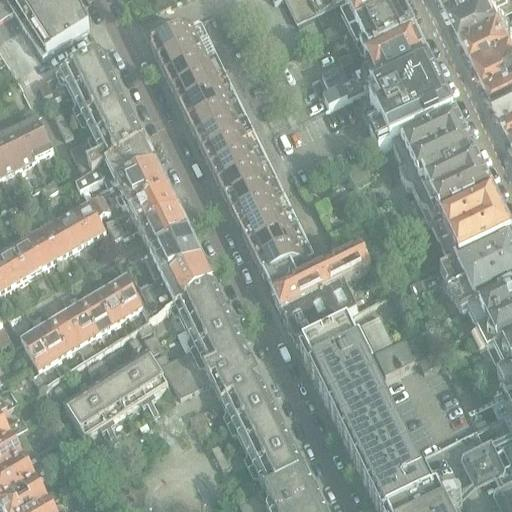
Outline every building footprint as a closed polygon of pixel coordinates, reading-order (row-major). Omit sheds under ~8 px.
[(89,35),(71,0),(0,0),(0,1),(1,0),(2,0),(14,17),(37,54),(36,55),(42,65),(43,65),(47,62),(89,35)] [(0,25),(14,17),(2,0),(1,0),(0,1),(0,25)] [(357,0),(282,0),(296,29),(343,7),(357,0)] [(400,11),(394,0),(357,0),(343,7),(355,31),(400,11)] [(450,0),(457,14),(486,0),(450,0)] [(509,19),(505,11),(511,7),(511,0),(486,0),(457,14),(470,41),(470,40),(509,19)] [(414,37),(409,28),(409,29),(400,11),(355,31),(364,49),(360,51),(365,61),(413,38),(414,37)] [(511,25),(509,19),(470,40),(482,65),(511,48),(511,25)] [(158,67),(201,46),(194,30),(150,51),(153,57),(158,67)] [(370,93),(428,67),(413,38),(365,61),(358,64),(360,67),(330,82),(335,92),(317,101),(324,116),(370,93)] [(165,83),(209,61),(201,46),(158,67),(165,83)] [(490,82),(511,70),(511,48),(482,65),(481,65),(490,82)] [(111,81),(101,59),(55,81),(60,90),(66,91),(71,100),(111,81)] [(173,98),(216,77),(209,61),(165,83),(173,98)] [(453,120),(449,111),(428,67),(370,93),(376,105),(369,108),(380,132),(369,138),(379,158),(390,152),(453,120)] [(511,90),(511,70),(490,82),(497,98),(511,90)] [(180,114),(224,92),(216,77),(173,98),(180,114)] [(76,124),(122,102),(111,81),(71,100),(75,109),(72,116),(76,124)] [(51,98),(45,87),(38,91),(44,102),(51,98)] [(506,116),(511,112),(511,90),(497,98),(506,116)] [(188,129),(232,108),(224,92),(180,114),(188,129)] [(91,141),(131,122),(122,102),(76,124),(81,133),(87,133),(91,141)] [(196,145),(239,124),(232,108),(188,129),(196,145)] [(67,129),(61,118),(53,122),(59,133),(67,129)] [(491,199),(453,120),(390,152),(401,174),(398,179),(404,193),(411,195),(420,213),(420,215),(427,228),(428,228),(429,229),(491,199)] [(75,189),(143,146),(131,122),(91,141),(69,154),(81,179),(73,184),(75,189)] [(53,157),(36,124),(18,133),(35,166),(53,157)] [(203,160),(247,139),(239,124),(196,145),(203,160)] [(72,141),(67,129),(59,133),(64,145),(72,141)] [(35,166),(18,133),(1,142),(18,174),(35,166)] [(211,176),(254,155),(247,139),(203,160),(211,176)] [(18,174),(1,142),(0,141),(0,181),(1,183),(18,174)] [(114,192),(155,171),(143,146),(75,189),(80,198),(104,185),(108,194),(114,192)] [(218,192),(262,170),(254,155),(211,176),(218,192)] [(373,184),(363,164),(346,172),(355,193),(373,184)] [(226,207),(270,186),(262,170),(218,192),(226,207)] [(168,197),(155,171),(114,192),(117,195),(114,197),(117,204),(120,202),(127,216),(168,197)] [(45,202),(59,193),(53,184),(39,193),(45,202)] [(234,223),(277,201),(270,186),(226,207),(234,223)] [(179,219),(168,197),(127,216),(139,238),(179,219)] [(511,242),(495,207),(491,199),(429,229),(430,232),(431,232),(439,249),(438,249),(440,252),(448,269),(447,269),(448,271),(439,275),(447,290),(446,294),(450,302),(453,303),(461,318),(466,316),(511,293),(511,242)] [(241,238),(285,217),(277,201),(234,223),(241,238)] [(105,240),(97,223),(110,217),(102,202),(89,209),(89,208),(72,218),(89,250),(105,240)] [(249,254),(292,232),(285,217),(241,238),(249,254)] [(89,250),(72,218),(57,226),(75,258),(89,250)] [(149,260),(189,240),(183,228),(179,219),(139,238),(144,250),(149,260)] [(125,238),(116,222),(105,228),(114,244),(125,238)] [(75,258),(57,226),(42,235),(59,267),(75,258)] [(256,269),(300,248),(292,232),(249,254),(256,269)] [(59,267),(42,235),(26,244),(44,275),(59,267)] [(148,294),(201,265),(189,240),(149,260),(127,272),(136,290),(139,292),(145,289),(148,294)] [(44,275),(26,244),(11,253),(28,285),(44,275)] [(291,271),(308,264),(300,248),(256,269),(261,279),(262,279),(264,285),(266,284),(270,292),(272,296),(297,284),(295,280),(291,271)] [(28,285),(11,253),(0,258),(0,269),(13,293),(28,285)] [(345,291),(372,278),(361,255),(298,286),(297,284),(272,296),(273,298),(270,299),(271,300),(282,323),(345,291)] [(170,316),(213,289),(201,265),(148,294),(135,301),(143,314),(150,328),(170,316)] [(0,300),(13,293),(0,269),(0,300)] [(143,314),(135,301),(126,282),(113,290),(130,322),(143,314)] [(423,296),(418,286),(409,290),(414,300),(423,296)] [(225,314),(213,289),(170,316),(173,323),(179,324),(184,334),(225,314)] [(130,322),(113,290),(97,300),(115,331),(130,322)] [(355,329),(352,321),(358,318),(345,291),(282,323),(300,357),(338,338),(355,329)] [(476,336),(511,319),(511,293),(466,316),(476,336)] [(115,331),(97,300),(81,309),(100,340),(104,348),(107,346),(103,338),(115,331)] [(100,340),(81,309),(66,318),(85,349),(100,340)] [(190,357),(235,335),(225,314),(184,334),(189,344),(185,348),(190,357)] [(85,349),(66,318),(51,327),(70,359),(78,354),(83,350),(85,349)] [(440,329),(435,319),(419,327),(424,337),(440,329)] [(494,354),(511,344),(511,319),(476,336),(486,358),(494,354)] [(8,325),(0,329),(2,332),(9,346),(14,355),(22,350),(8,325)] [(70,359),(51,327),(36,336),(55,368),(70,359)] [(154,336),(150,328),(137,336),(141,342),(154,336)] [(2,332),(0,333),(0,350),(9,346),(2,332)] [(221,384),(252,369),(235,335),(190,357),(169,367),(165,359),(154,364),(172,391),(180,404),(211,389),(221,384)] [(345,335),(300,357),(375,511),(414,511),(428,505),(345,335)] [(55,368),(36,336),(20,346),(28,359),(24,362),(27,368),(31,365),(38,378),(32,382),(41,396),(52,390),(42,376),(55,368)] [(159,346),(156,340),(143,346),(147,352),(159,346)] [(421,355),(415,341),(405,345),(414,367),(427,360),(421,355)] [(141,350),(136,343),(128,348),(133,355),(141,350)] [(511,344),(494,354),(503,373),(511,369),(511,344)] [(162,355),(159,346),(147,352),(152,360),(162,355)] [(92,365),(83,350),(78,354),(86,368),(92,365)] [(168,394),(155,374),(147,359),(125,373),(147,407),(168,394)] [(92,381),(106,372),(101,364),(87,373),(92,381)] [(241,398),(261,389),(261,388),(256,379),(252,369),(221,384),(211,389),(216,398),(221,408),(240,399),(241,399),(241,398)] [(495,377),(506,399),(511,395),(511,369),(503,373),(495,377)] [(147,407),(125,373),(105,386),(126,420),(147,407)] [(62,383),(71,378),(68,374),(60,379),(61,381),(62,383)] [(126,420),(105,386),(84,399),(105,433),(126,420)] [(227,433),(272,410),(261,389),(241,398),(241,399),(240,399),(221,408),(221,409),(227,419),(223,424),(227,433)] [(65,398),(61,392),(60,390),(53,395),(58,403),(65,398)] [(0,420),(16,411),(24,406),(19,397),(11,401),(9,398),(0,403),(0,420)] [(105,433),(84,399),(63,412),(85,446),(105,433)] [(477,411),(473,403),(463,408),(466,416),(477,411)] [(283,433),(272,410),(227,433),(231,442),(237,443),(242,453),(283,433)] [(213,439),(203,417),(190,424),(201,446),(206,444),(206,443),(213,439)] [(511,511),(511,419),(478,437),(476,438),(476,437),(424,462),(441,499),(428,505),(414,511),(511,511)] [(0,450),(21,439),(21,440),(39,429),(34,422),(23,428),(22,427),(7,435),(0,423),(0,450)] [(248,475),(293,453),(283,433),(242,453),(247,463),(244,467),(248,475)] [(0,479),(36,459),(31,451),(29,452),(21,440),(21,439),(0,450),(0,479)] [(226,464),(218,449),(210,453),(219,469),(225,466),(225,465),(226,464)] [(305,477),(297,461),(293,453),(248,475),(252,485),(258,485),(263,497),(305,477)] [(37,487),(45,483),(41,476),(45,474),(36,459),(0,479),(0,508),(37,486),(37,487)] [(228,472),(234,469),(231,463),(225,466),(219,469),(222,476),(229,473),(228,472)] [(321,511),(318,504),(305,477),(263,497),(246,505),(238,508),(239,511),(321,511)] [(0,511),(42,511),(49,508),(58,502),(54,494),(44,500),(37,487),(37,486),(0,508),(0,511)] [(246,505),(242,496),(234,500),(238,508),(246,505)]
